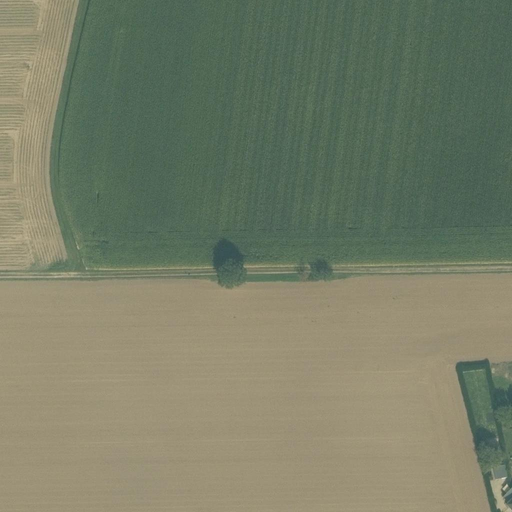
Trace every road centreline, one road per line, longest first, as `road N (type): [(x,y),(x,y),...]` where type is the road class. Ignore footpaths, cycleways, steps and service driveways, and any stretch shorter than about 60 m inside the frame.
road 1 (track): [(0,278),(511,269)]
road 2 (track): [(86,0),(55,163),(78,276)]
